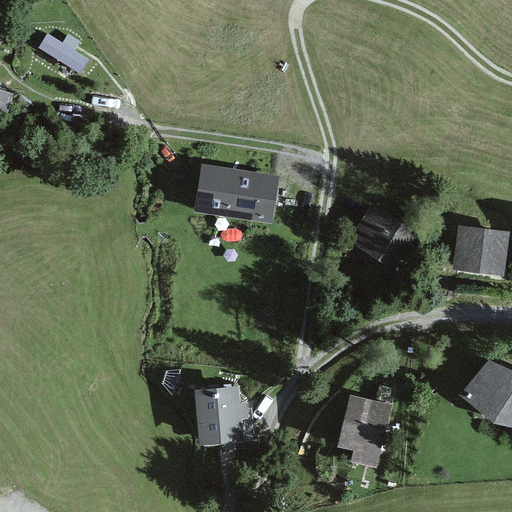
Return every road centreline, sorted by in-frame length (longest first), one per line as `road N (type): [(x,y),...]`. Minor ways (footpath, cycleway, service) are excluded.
road 1 (residential): [(257,511),(270,428),(304,364),(348,334),(409,311),(511,310)]
road 2 (track): [(304,364),(333,142),(296,17),(301,0)]
road 3 (track): [(392,0),(414,6),(511,72)]
